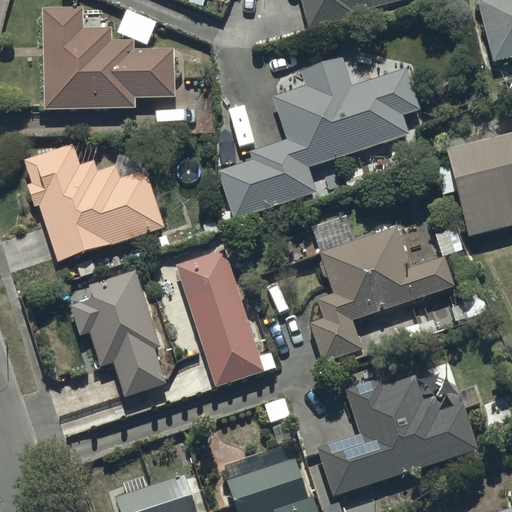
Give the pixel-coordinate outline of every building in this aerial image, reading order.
[(295,0),(304,33),(355,19),(354,14),(406,0),(295,0)] [(511,0),(482,0),(473,2),(490,64),(511,59),(511,0)] [(81,10),(37,10),(38,112),(132,112),(132,102),(172,102),(172,53),(129,53),(129,45),(108,45),(108,35),(81,35),(81,10)] [(123,13),(114,36),(144,47),(152,25),(123,13)] [(340,60),(298,74),(302,88),(269,99),(283,141),(245,154),(249,165),(216,176),(231,221),(313,194),(305,171),(404,138),(398,120),(416,114),(403,71),(350,89),(340,60)] [(511,227),(511,135),(444,153),(467,239),(511,227)] [(70,149),(20,163),(27,189),(23,190),(30,212),(35,210),(52,267),(162,235),(143,172),(116,180),(113,170),(93,176),(90,165),(76,170),(70,149)] [(395,234),(352,246),(344,218),(308,228),(316,256),(315,256),(328,300),(313,304),(319,324),(307,327),(318,367),(357,356),(348,323),(451,294),(441,260),(405,271),(395,234)] [(221,254),(172,271),(211,391),(274,370),(269,354),(255,359),(221,254)] [(132,275),(84,291),(89,305),(68,312),(76,339),(86,336),(96,369),(110,365),(122,402),(163,389),(151,353),(157,352),(132,275)] [(378,381),(341,394),(356,439),(312,451),(330,501),(474,453),(457,404),(437,412),(433,400),(419,405),(411,381),(381,391),(378,381)] [(225,475),(229,490),(226,491),(231,511),(315,511),(315,508),(308,510),(292,455),(225,475)] [(124,498),(111,502),(114,511),(194,511),(184,480),(146,492),(142,480),(120,487),(124,498)]
